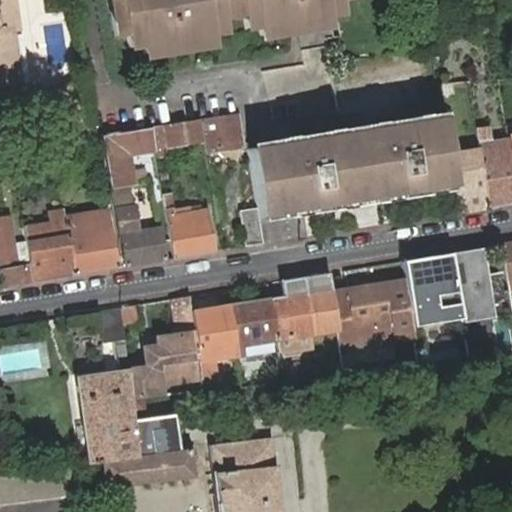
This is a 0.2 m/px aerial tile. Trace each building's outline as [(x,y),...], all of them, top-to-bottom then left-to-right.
[(0,0),(0,108),(26,105),(12,0),(0,0)] [(108,0),(107,0),(114,42),(125,40),(127,52),(141,51),(142,61),(209,49),(207,40),(220,38),(218,24),(240,21),(242,34),(256,31),(258,41),(324,29),(323,19),(336,17),(334,5),(345,2),(344,0),(108,0)] [(53,90),(57,114),(86,110),(83,86),(53,90)] [(57,114),(61,144),(75,142),(91,140),(86,110),(57,114)] [(205,155),(244,149),(239,117),(200,123),(203,144),(205,155)] [(446,155),(441,122),(244,153),(254,212),(256,224),(453,193),(446,155)] [(203,144),(200,123),(153,131),(157,158),(171,155),(171,148),(203,144)] [(147,132),(103,138),(106,156),(149,149),(147,132)] [(475,150),(479,174),(485,209),(511,204),(511,187),(505,143),(487,145),(484,134),(473,136),(475,150)] [(76,155),(75,142),(61,144),(52,146),(53,158),(76,155)] [(53,158),(52,146),(31,148),(32,161),(53,158)] [(475,150),(446,155),(453,193),(455,214),(485,209),(479,174),(475,150)] [(0,190),(15,188),(9,151),(0,152),(0,190)] [(113,200),(124,269),(163,262),(158,232),(139,235),(135,209),(121,211),(119,199),(113,200)] [(170,199),(161,199),(170,261),(211,255),(203,216),(169,221),(169,215),(172,214),(170,199)] [(104,200),(61,207),(62,214),(72,278),(116,270),(104,200)] [(256,224),(254,212),(237,214),(243,249),(259,247),(256,224)] [(28,227),(22,229),(27,258),(31,285),(72,278),(62,214),(48,217),(51,231),(30,234),(28,227)] [(0,289),(31,285),(27,258),(14,259),(7,219),(0,219),(0,289)] [(511,243),(497,246),(503,285),(511,283),(511,243)] [(497,246),(449,255),(460,325),(509,316),(497,246)] [(449,255),(399,262),(403,282),(411,333),(460,325),(449,255)] [(300,279),(309,335),(334,331),(328,294),(325,275),(300,279)] [(274,341),(309,335),(300,279),(279,283),(281,298),(268,300),(274,341)] [(334,331),(337,349),(411,336),(411,333),(403,282),(328,294),(334,331)] [(174,329),(192,326),(190,313),(187,298),(170,300),(174,329)] [(232,347),(274,341),(268,300),(225,307),(232,347)] [(192,326),(200,375),(210,373),(209,360),(234,357),(232,347),(225,307),(190,313),(192,326)] [(119,309),(97,313),(101,342),(123,339),(119,309)] [(146,368),(128,370),(132,400),(145,398),(162,397),(162,386),(196,381),(189,332),(157,337),(158,344),(144,348),(146,368)] [(76,378),(87,462),(101,460),(140,455),(135,419),(134,411),(132,400),(128,370),(76,378)] [(145,398),(132,400),(134,411),(148,409),(145,398)] [(140,455),(101,460),(105,488),(194,477),(191,449),(180,450),(175,415),(135,419),(140,455)] [(210,446),(216,511),(278,511),(272,439),(210,446)] [(0,507),(79,498),(75,465),(0,475),(0,507)]
